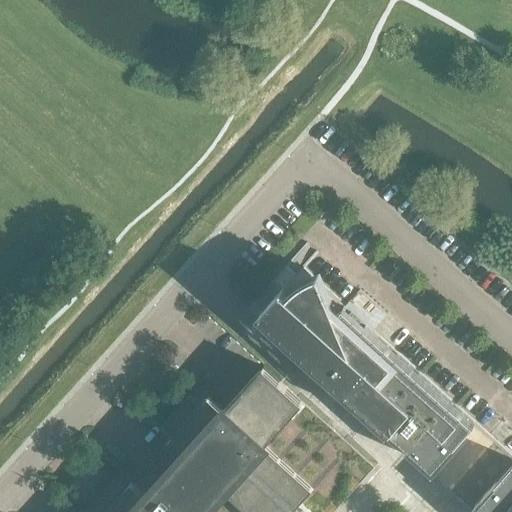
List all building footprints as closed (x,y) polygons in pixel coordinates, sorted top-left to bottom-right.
[(260,312),(282,288),(292,298),(306,283),(345,316),(351,310),(322,286),(292,258),(247,308),(474,511),(483,511),(474,504),(511,462),(511,454),(475,422),(434,468),(260,312)] [(361,319),(351,310),(345,316),(306,283),(292,298),(282,288),(260,312),(434,468),(475,422),(366,323),(360,330),(356,326),(361,319)] [(164,476),(142,500),(126,486),(115,499),(109,493),(102,501),(108,507),(102,511),(203,511),(204,511),(224,489),(248,511),(290,511),(312,488),(264,444),(281,426),(303,402),(263,366),(247,384),(220,414),(204,400),(192,413),(186,408),(179,416),(185,421),(173,434),(189,448),(164,476)] [(290,511),(248,511),(224,489),(204,511),(203,511),(332,511),(374,466),(303,402),(281,426),(264,444),(312,488),(290,511)] [(511,511),(511,462),(474,504),(483,511),(511,511)]
